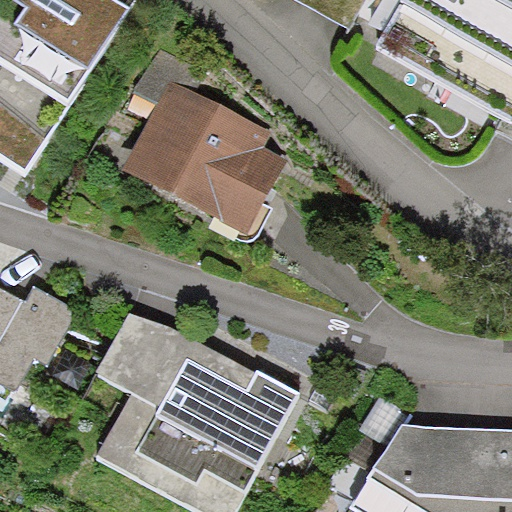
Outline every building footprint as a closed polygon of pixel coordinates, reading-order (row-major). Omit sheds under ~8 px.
[(0,0),(0,157),(28,175),(132,14),(109,0),(0,0)] [(511,0),(408,0),(380,51),(511,125),(511,0)] [(161,50),(132,93),(157,105),(124,172),(249,233),(283,162),(261,151),(270,133),(187,92),(198,68),(161,50)] [(22,295),(0,281),(0,389),(10,395),(30,361),(44,369),(78,313),(29,284),(22,295)] [(171,329),(133,318),(87,403),(110,415),(123,391),(136,397),(102,459),(200,511),(235,511),(298,397),(171,329)] [(511,511),(511,433),(404,431),(353,511),(511,511)]
